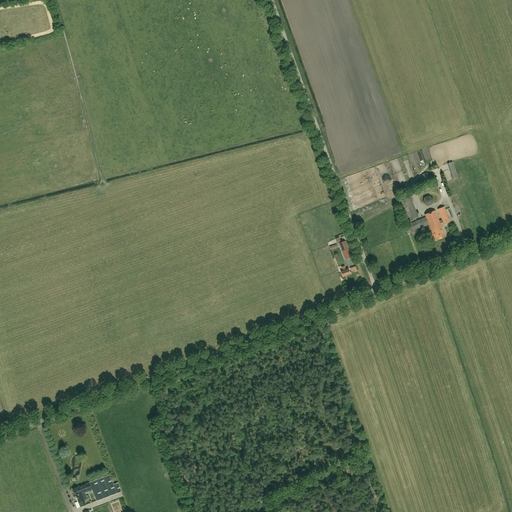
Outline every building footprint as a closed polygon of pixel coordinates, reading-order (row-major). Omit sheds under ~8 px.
[(457,177),(452,162),(447,164),(453,179),(457,177)] [(421,179),(425,183),(430,181),(431,176),(427,172),(422,174),(421,179)] [(421,180),(413,185),(413,186),(411,187),(413,191),(424,184),(421,180)] [(427,206),(432,204),(433,198),(429,195),(423,198),(423,203),(427,206)] [(412,217),(413,219),(418,217),(411,197),(402,201),(408,218),(412,217)] [(440,224),(443,222),(444,224),(450,222),(444,207),(437,209),(442,220),(439,221),(435,211),(424,215),(425,217),(407,225),(410,232),(429,225),(435,241),(445,236),(440,224)] [(344,241),(338,243),(344,259),(350,257),(344,241)] [(341,267),(342,271),(340,272),(343,277),(350,274),(348,269),(346,269),(344,266),(341,267)] [(89,482),(96,501),(122,492),(118,483),(114,484),(110,474),(89,482)] [(89,483),(78,487),(80,494),(81,493),(82,497),(86,496),(85,492),(91,490),(89,483)] [(80,494),(78,487),(72,489),(76,499),(77,499),(78,502),(75,503),(77,508),(79,507),(80,507),(86,504),(84,500),(88,498),(87,495),(86,496),(82,497),(81,493),(80,494)] [(97,505),(98,511),(121,511),(117,499),(97,505)]
